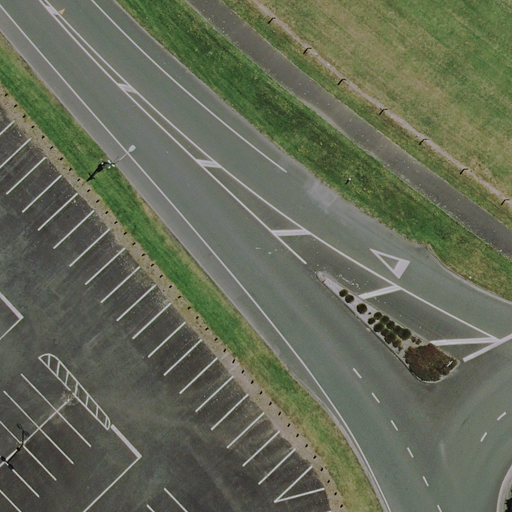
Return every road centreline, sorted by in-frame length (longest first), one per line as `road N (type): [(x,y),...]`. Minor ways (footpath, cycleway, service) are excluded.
road 1 (tertiary): [(430,511),(398,432),(359,370),(245,242),(210,165)]
road 2 (tertiary): [(210,165),(309,233),(511,346)]
road 3 (tertiary): [(43,0),(210,165)]
road 4 (tertiary): [(440,511),(460,440),(511,389)]
